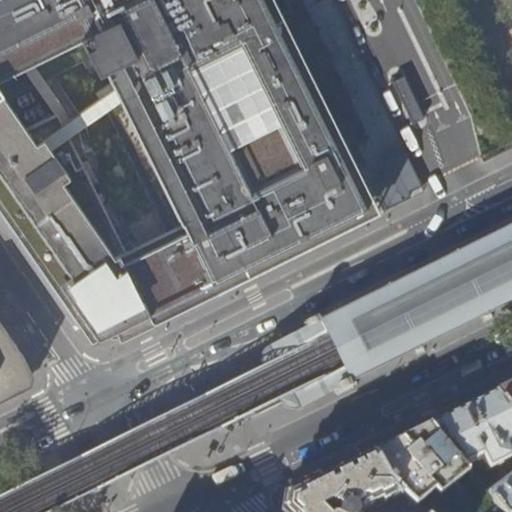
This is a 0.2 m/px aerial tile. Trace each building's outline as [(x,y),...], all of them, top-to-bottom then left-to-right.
[(95,32),(85,37),(104,74),(110,71),(118,88),(101,97),(104,103),(73,119),(57,127),(51,116),(56,113),(55,112),(27,127),(0,97),(0,226),(65,319),(73,331),(77,329),(88,346),(90,345),(88,341),(93,339),(95,343),(101,339),(132,324),(138,300),(199,271),(212,275),(223,280),(279,252),(351,215),(370,206),(267,0),(0,0),(0,60),(88,17),(95,32)] [(267,0),(370,206),(351,215),(279,252),(223,280),(212,275),(220,292),(382,213),(366,181),(277,0),(267,0)] [(0,80),(18,72),(55,112),(56,113),(51,116),(57,127),(73,119),(18,59),(0,67),(0,80)] [(408,75),(396,81),(417,123),(428,117),(408,75)] [(383,174),(366,181),(382,213),(414,197),(411,191),(423,186),(405,145),(381,156),(388,172),(383,174)] [(262,365),(266,372),(278,397),(284,407),(287,410),(290,411),(295,411),(299,409),(334,392),(336,396),(337,395),(337,397),(354,388),(353,387),(357,386),(355,382),(416,352),(417,356),(425,352),(423,349),(483,318),(485,322),(493,318),(491,315),(511,304),(511,229),(461,254),(459,251),(451,254),(451,255),(453,258),(393,287),(391,284),(384,288),(385,291),(325,321),(324,318),(320,319),(319,318),(303,326),(303,327),(302,328),(304,332),(272,348),(265,352),(262,358),(262,365)] [(0,401),(27,388),(33,376),(24,357),(0,322),(0,401)] [(511,385),(496,394),(511,412),(511,385)] [(220,389),(207,396),(224,430),(237,424),(232,412),(220,389)] [(511,511),(511,412),(496,394),(453,415),(430,427),(490,495),(493,499),(503,511),(511,511)] [(490,495),(430,427),(400,442),(376,453),(374,454),(388,478),(404,493),(422,511),(476,511),(493,499),(490,495)] [(388,478),(374,454),(360,461),(334,475),(307,488),(288,497),(285,511),(378,511),(386,506),(387,508),(404,493),(388,478)]
